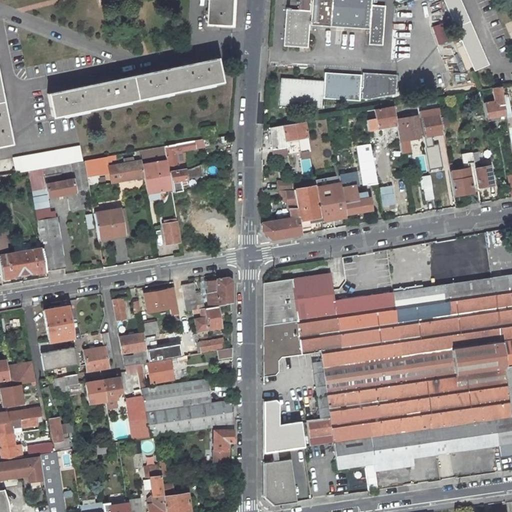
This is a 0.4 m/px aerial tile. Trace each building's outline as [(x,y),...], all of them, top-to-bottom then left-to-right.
[(207,0),(207,25),(220,25),(220,26),(232,27),(233,0),(207,0)] [(369,29),(370,0),(299,0),(298,10),(290,10),(290,8),(287,8),(287,9),(286,9),(284,46),(307,48),(309,25),(369,29)] [(443,0),(474,71),(488,65),(460,0),(443,0)] [(446,22),(431,22),(438,44),(455,44),(446,22)] [(220,81),(216,58),(47,93),(52,116),(220,81)] [(322,81),(281,78),(279,105),(320,108),(321,96),(323,96),(323,98),(358,100),(359,92),(359,87),(360,75),(324,73),(324,82),(322,81)] [(362,87),(359,87),(359,92),(361,92),(361,98),(368,99),(394,94),(395,75),(363,73),(362,87)] [(494,101),(483,103),(485,117),(491,116),(492,121),(500,119),(499,115),(505,114),(503,102),(500,86),(491,88),(494,101)] [(0,92),(0,145),(10,143),(0,92)] [(426,99),(417,101),(418,107),(419,114),(422,113),(428,112),(426,99)] [(505,116),(511,115),(509,101),(503,102),(505,114),(505,116)] [(419,114),(423,136),(442,133),(438,105),(429,106),(430,116),(423,117),(422,113),(419,114)] [(364,111),(365,117),(367,130),(396,125),(392,106),(364,111)] [(408,139),(420,137),(416,116),(398,119),(398,116),(395,117),(399,141),(398,141),(400,153),(410,151),(408,139)] [(305,129),(315,127),(314,119),(304,121),(305,129)] [(269,127),(271,149),(286,147),(285,140),(303,137),(303,140),(300,141),(301,143),(299,144),(300,152),(309,150),(305,129),(304,121),(269,127)] [(203,138),(216,136),(214,127),(201,129),(203,138)] [(203,139),(164,146),(167,161),(168,172),(178,170),(176,157),(175,152),(184,150),(205,147),(203,139)] [(424,145),(427,169),(441,167),(438,143),(424,145)] [(68,163),(82,160),(79,146),(12,158),(14,169),(12,169),(12,173),(28,170),(41,168),(68,163)] [(286,147),(271,149),(273,158),(288,155),(286,147)] [(362,157),(372,155),(370,148),(361,150),(362,157)] [(300,152),(301,159),(311,157),(309,150),(300,152)] [(483,151),(471,153),(473,162),(476,161),(484,160),(483,151)] [(415,171),(427,169),(424,153),(412,155),(415,171)] [(449,169),(453,195),(478,191),(473,162),(471,153),(461,155),(463,170),(452,171),(452,169),(449,169)] [(375,176),(388,173),(384,154),(372,156),(375,176)] [(112,160),(116,160),(116,155),(84,160),(86,174),(109,170),(108,164),(112,163),(112,160)] [(372,155),(362,157),(367,184),(377,183),(375,176),(372,156),(372,155)] [(141,166),(140,161),(133,162),(132,158),(123,160),(124,164),(116,165),(119,181),(144,177),(142,165),(141,166)] [(88,188),(84,161),(71,163),(71,166),(73,179),(75,190),(88,188)] [(159,190),(171,189),(168,172),(167,161),(142,165),(144,177),(146,189),(159,187),(159,190)] [(68,164),(68,163),(41,168),(43,177),(61,173),(62,181),(72,179),(73,179),(71,166),(69,166),(68,164)] [(190,176),(200,176),(200,165),(190,166),(190,176)] [(351,166),(337,169),(338,175),(352,172),(351,166)] [(489,166),(475,168),(478,187),(492,185),(489,166)] [(41,168),(28,170),(35,211),(43,209),(45,220),(56,218),(55,211),(50,212),(47,197),(43,177),(41,168)] [(187,184),(184,169),(178,170),(168,172),(171,189),(172,192),(181,191),(180,185),(187,184)] [(352,172),(338,175),(340,184),(340,188),(354,185),(352,172)] [(72,179),(62,181),(61,173),(43,177),(47,197),(75,192),(72,179)] [(388,173),(375,176),(377,183),(389,181),(388,173)] [(0,183),(13,181),(11,174),(0,175),(0,183)] [(96,183),(107,181),(106,174),(94,176),(96,183)] [(316,186),(316,188),(340,184),(338,175),(315,179),(316,186)] [(425,200),(433,199),(429,176),(420,178),(421,189),(424,188),(425,200)] [(340,184),(316,188),(322,221),(345,217),(345,214),(340,188),(340,184)] [(354,185),(340,188),(345,214),(352,213),(356,212),(372,210),(370,198),(357,200),(354,185)] [(379,187),(383,210),(389,209),(388,202),(394,201),(391,185),(379,187)] [(316,186),(294,189),(294,190),(299,219),(309,217),(310,223),(322,221),(316,188),(316,186)] [(272,239),(301,234),(299,219),(294,190),(280,190),(280,199),(287,203),(287,208),(289,208),(291,218),(262,223),(262,230),(272,239)] [(98,206),(92,207),(97,236),(114,233),(115,236),(126,234),(121,208),(99,212),(98,206)] [(43,209),(35,211),(41,248),(45,271),(64,269),(56,218),(45,220),(43,209)] [(166,245),(181,242),(177,222),(163,224),(166,245)] [(213,231),(226,228),(228,228),(228,222),(224,222),(212,224),(213,231)] [(226,228),(213,231),(212,224),(212,223),(201,225),(202,232),(200,233),(199,229),(196,229),(199,245),(226,240),(226,228)] [(5,241),(10,240),(7,227),(0,228),(0,254),(7,253),(5,241)] [(189,246),(198,245),(196,230),(187,232),(189,246)] [(36,273),(45,271),(41,248),(27,250),(26,247),(19,248),(19,245),(13,246),(14,252),(7,253),(0,254),(0,270),(1,279),(11,277),(11,276),(36,271),(36,273)] [(262,283),(262,377),(274,375),(277,371),(277,361),(280,357),(319,352),(320,359),(340,356),(335,316),(334,316),(332,298),(333,298),(329,273),(262,283)] [(511,274),(491,277),(493,292),(500,342),(511,340),(511,274)] [(204,308),(217,306),(231,303),(231,281),(227,277),(205,281),(206,298),(202,299),(203,304),(197,305),(194,292),(193,283),(181,285),(185,311),(200,308),(204,308)] [(491,277),(392,291),(393,296),(443,289),(444,299),(493,292),(491,277)] [(167,292),(168,292),(168,289),(153,291),(154,294),(144,296),(147,312),(170,308),(167,292)] [(443,289),(393,296),(401,357),(450,349),(500,342),(493,292),(444,299),(443,289)] [(203,304),(202,299),(201,290),(194,292),(197,305),(203,304)] [(340,356),(342,365),(401,357),(393,296),(387,292),(333,300),(333,298),(332,298),(334,316),(335,316),(340,356)] [(126,297),(112,299),(116,321),(126,319),(124,307),(128,307),(126,297)] [(48,341),(73,337),(68,305),(43,310),(48,341)] [(220,327),(217,306),(204,308),(205,318),(202,318),(195,320),(197,331),(220,327)] [(155,321),(142,323),(144,336),(157,334),(155,321)] [(103,347),(83,351),(87,372),(108,369),(107,358),(112,357),(108,333),(101,334),(103,347)] [(146,349),(143,333),(119,337),(121,353),(135,351),(135,353),(133,353),(133,355),(123,357),(125,366),(135,364),(140,363),(146,362),(149,362),(146,349)] [(200,352),(223,348),(222,337),(198,342),(200,352)] [(511,340),(500,342),(450,349),(454,374),(424,379),(436,455),(498,446),(494,419),(511,416),(504,367),(511,365),(511,340)] [(146,349),(149,362),(168,358),(176,357),(182,355),(180,343),(146,349)] [(217,359),(232,357),(232,348),(216,350),(217,359)] [(450,349),(401,357),(405,381),(424,379),(454,374),(450,349)] [(340,356),(320,359),(325,393),(375,386),(405,381),(401,357),(342,365),(340,356)] [(74,357),(52,361),(53,367),(54,378),(64,376),(76,374),(74,357)] [(150,383),(172,379),(168,358),(149,362),(146,362),(150,383)] [(4,360),(0,360),(0,380),(8,379),(6,372),(8,371),(10,370),(9,367),(8,367),(5,367),(4,360)] [(145,388),(140,363),(135,364),(136,372),(139,389),(145,388)] [(136,372),(135,364),(125,366),(126,374),(136,372)] [(511,443),(511,365),(504,367),(511,416),(494,419),(498,446),(499,452),(505,451),(504,445),(511,443)] [(46,368),(48,379),(54,378),(53,367),(46,368)] [(64,377),(66,385),(78,383),(76,374),(64,376),(64,377)] [(64,377),(53,379),(56,394),(67,392),(66,385),(64,377)] [(119,377),(102,380),(105,400),(116,399),(115,392),(121,391),(119,377)] [(3,381),(4,384),(0,384),(1,388),(18,384),(17,378),(3,381)] [(210,395),(207,379),(145,388),(139,389),(140,390),(144,413),(210,403),(209,395),(210,395)] [(374,464),(375,472),(412,466),(411,459),(436,455),(424,379),(405,381),(375,386),(382,435),(370,437),(374,464)] [(105,400),(102,380),(85,383),(89,403),(105,400)] [(4,406),(22,402),(19,384),(18,384),(1,388),(0,388),(4,406)] [(375,386),(325,393),(329,417),(305,420),(309,446),(332,442),(370,437),(382,435),(375,386)] [(135,396),(125,398),(131,440),(139,439),(148,437),(144,413),(140,390),(134,391),(135,396)] [(210,403),(144,413),(148,437),(167,435),(172,434),(213,427),(233,424),(232,400),(229,400),(210,403)] [(262,401),(262,452),(303,446),(299,421),(278,424),(277,403),(274,400),(262,401)] [(6,413),(0,413),(0,422),(41,416),(40,408),(6,413)] [(43,424),(41,416),(0,422),(0,434),(12,433),(12,428),(21,427),(21,428),(37,425),(43,424)] [(58,418),(49,419),(54,449),(70,446),(68,437),(66,437),(62,438),(61,434),(65,433),(63,423),(59,424),(58,418)] [(233,424),(213,427),(213,461),(228,461),(228,449),(227,449),(227,442),(233,442),(233,424)] [(0,434),(0,447),(0,448),(15,446),(12,433),(0,434)] [(336,469),(374,464),(370,437),(332,442),(336,469)] [(131,440),(133,454),(141,452),(139,439),(131,440)] [(2,459),(22,456),(20,444),(15,446),(0,448),(2,459)] [(165,445),(156,446),(158,460),(168,459),(167,450),(166,450),(165,445)] [(64,511),(55,451),(52,452),(47,453),(42,453),(40,454),(44,479),(48,511),(64,511)] [(0,478),(4,478),(3,473),(5,473),(6,478),(28,475),(29,481),(44,479),(40,454),(35,455),(0,459),(0,478)] [(290,458),(262,462),(263,497),(272,505),(296,502),(290,458)] [(160,476),(171,474),(169,459),(168,459),(158,460),(159,466),(160,476)] [(147,505),(148,511),(165,511),(163,496),(163,493),(161,480),(160,476),(159,466),(145,467),(147,477),(149,477),(152,494),(147,499),(148,505),(147,505)] [(197,471),(190,473),(191,482),(199,481),(197,471)] [(174,491),(172,479),(161,480),(163,493),(174,491)] [(0,511),(8,511),(7,501),(3,489),(0,489),(0,511)] [(187,493),(163,496),(165,511),(188,511),(190,511),(187,493)] [(141,511),(140,498),(126,500),(127,503),(128,511),(141,511)] [(102,511),(128,511),(127,503),(109,506),(109,502),(101,503),(102,511)] [(102,511),(101,503),(79,506),(79,511),(102,511)]
